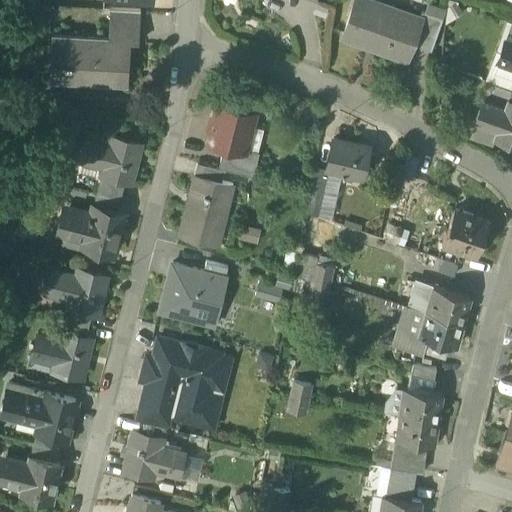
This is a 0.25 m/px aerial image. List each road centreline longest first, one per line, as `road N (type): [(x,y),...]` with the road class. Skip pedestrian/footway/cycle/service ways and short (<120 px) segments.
road 1 (residential): [(185,42),(179,105),(77,511)]
road 2 (residential): [(185,42),(405,114),(511,185)]
road 3 (residential): [(457,474),(491,319),(511,262)]
road 4 (track): [(0,97),(179,105)]
